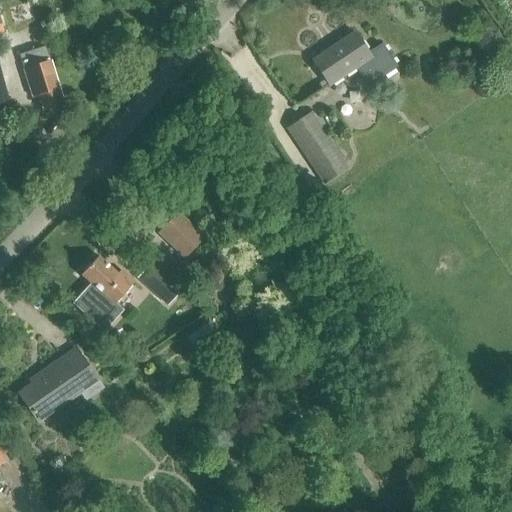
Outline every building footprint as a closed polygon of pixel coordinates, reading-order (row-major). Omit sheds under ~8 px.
[(28,3),(9,8),(13,25),(32,20),(28,3)] [(395,67),(381,45),(368,54),(353,33),(312,61),(328,86),(356,68),(368,86),(395,67)] [(38,95),(43,110),(62,104),(49,63),(24,71),(32,97),(38,95)] [(311,114),(287,130),(324,185),(347,169),(344,164),(311,114)] [(184,260),(205,238),(178,212),(157,234),(184,260)] [(80,276),(113,306),(133,283),(120,271),(116,274),(97,257),(80,276)] [(152,263),(137,279),(155,295),(162,288),(174,298),(181,290),(152,263)] [(161,308),(171,327),(196,315),(187,296),(161,308)] [(39,380),(19,394),(37,422),(80,392),(86,400),(102,388),(76,349),(59,361),(37,377),(39,380)]
